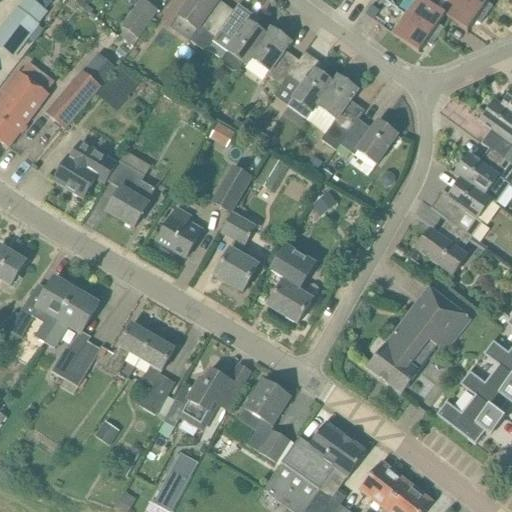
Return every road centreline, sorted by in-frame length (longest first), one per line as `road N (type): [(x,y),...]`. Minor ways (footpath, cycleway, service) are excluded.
road 1 (tertiary): [(303,376),(0,197)]
road 2 (residential): [(421,90),(425,137),(411,187),(303,376)]
road 3 (tertiary): [(471,495),(303,376)]
road 4 (residential): [(289,0),(421,90)]
